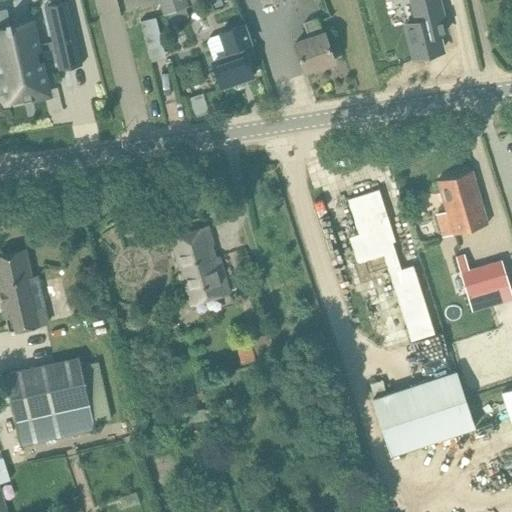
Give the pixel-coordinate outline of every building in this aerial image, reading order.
[(185,6),(188,5),(186,0),(154,0),(156,3),(160,2),(163,13),(167,12),(170,23),(189,17),(185,6)] [(414,0),(417,11),(406,14),(414,49),(449,41),(445,27),(451,25),(445,0),(414,0)] [(70,12),(47,17),(58,63),(79,59),(80,58),(74,32),(70,12)] [(334,60),(327,41),(318,15),(302,21),(309,40),(295,45),(304,71),(334,60)] [(148,18),(140,20),(147,46),(162,42),(155,16),(148,18)] [(6,25),(0,26),(0,76),(4,93),(6,103),(23,99),(23,102),(24,102),(24,99),(30,98),(31,100),(32,100),(31,98),(44,95),(48,94),(41,62),(37,63),(34,51),(38,50),(31,20),(10,25),(9,20),(5,21),(6,25)] [(237,75),(251,71),(245,55),(242,46),(250,43),(243,24),(208,36),(205,42),(212,60),(221,85),(238,79),(237,75)] [(443,236),(468,229),(487,223),(472,170),(437,180),(446,211),(436,214),(443,236)] [(395,250),(378,197),(345,207),(362,261),(379,255),(405,339),(431,331),(413,272),(400,276),(392,251),(395,250)] [(230,292),(225,276),(219,257),(214,255),(211,245),(213,243),(207,225),(170,237),(176,256),(191,304),(230,292)] [(47,323),(41,295),(37,276),(30,277),(24,249),(0,254),(0,295),(8,332),(47,323)] [(509,287),(508,283),(500,259),(460,271),(468,299),(479,296),(481,302),(505,295),(503,289),(509,287)] [(511,323),(452,342),(468,391),(511,376),(511,323)] [(268,333),(234,342),(240,364),(255,360),(256,361),(275,355),(268,333)] [(448,366),(445,355),(422,363),(425,374),(448,366)] [(20,445),(95,428),(79,357),(4,373),(20,445)] [(391,454),(473,427),(454,370),(373,397),(391,454)] [(511,386),(501,390),(511,425),(511,386)] [(2,458),(0,458),(0,482),(9,480),(2,458)]
